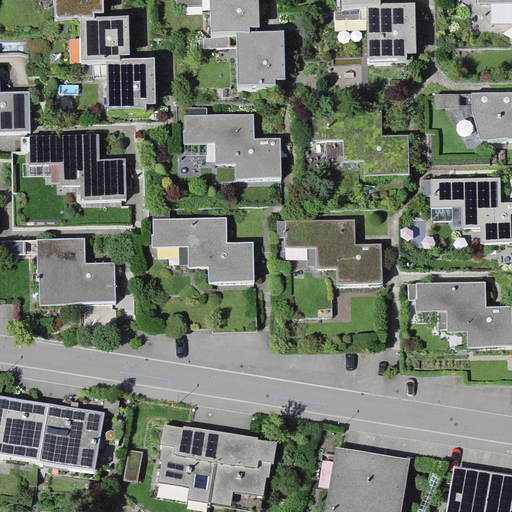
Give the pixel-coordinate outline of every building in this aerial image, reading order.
[(56,0),(57,28),(82,28),(83,70),(96,70),(97,118),(157,116),(155,67),(133,68),(132,23),(106,23),(105,0),(56,0)] [(186,0),(187,2),(211,1),(212,41),(239,41),(240,92),(286,91),(285,39),(261,40),(260,0),(186,0)] [(393,0),(342,0),(343,17),(367,16),(369,69),(418,68),(416,14),(394,15),(393,0)] [(4,71),(0,71),(0,139),(32,138),(31,97),(4,98),(4,71)] [(438,97),(439,109),(461,107),(460,95),(438,97)] [(511,98),(474,100),(473,120),(483,147),(511,146),(511,98)] [(255,118),(184,120),(185,150),(216,149),(216,168),(237,168),(237,185),(284,183),(283,143),(256,144),(255,118)] [(363,164),(364,183),(411,181),(410,138),(381,139),(380,118),(312,120),(312,146),(344,144),(345,165),(363,164)] [(102,140),(32,143),(33,171),(62,169),(63,191),(82,190),(83,209),(130,206),(128,162),(103,164),(102,140)] [(505,181),(431,183),(431,212),(458,212),(459,233),(482,232),(482,254),(511,252),(511,205),(506,206),(505,181)] [(229,222),(154,224),(155,253),(189,251),(190,273),(210,272),(211,291),(256,289),(255,247),(230,248),(229,222)] [(354,226),(287,229),(288,253),(319,251),(320,276),(339,275),(340,290),(385,288),(383,248),(355,249),(354,226)] [(87,242),(40,244),(42,310),(116,308),(115,267),(88,268),(87,242)] [(487,285),(415,287),(417,320),(444,319),(444,336),(470,335),(471,352),(511,350),(511,309),(488,311),(487,285)] [(106,415),(0,398),(0,462),(96,478),(106,415)] [(276,444),(165,429),(156,491),(191,496),(190,507),(226,511),(232,511),(235,499),(267,504),(276,444)] [(403,511),(412,465),(341,453),(330,511),(403,511)] [(511,511),(511,478),(457,470),(450,511),(511,511)]
